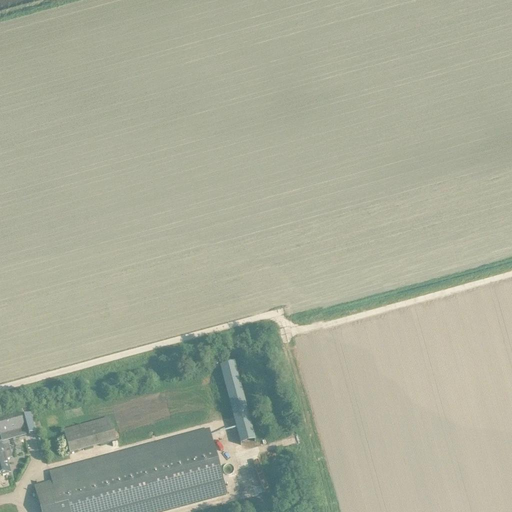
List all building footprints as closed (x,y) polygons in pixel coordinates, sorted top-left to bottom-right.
[(234,403),(226,406),(234,423),(242,419),(234,403)] [(0,436),(13,433),(15,439),(22,437),(16,415),(0,419),(0,436)] [(60,432),(67,455),(113,443),(107,419),(60,432)] [(119,465),(208,440),(206,430),(47,473),(49,483),(119,465)] [(49,483),(31,488),(37,511),(126,511),(221,486),(218,475),(213,459),(208,440),(119,465),(49,483)] [(0,448),(0,475),(7,474),(7,473),(6,473),(3,461),(9,460),(6,451),(1,452),(0,448),(1,449),(0,448)] [(233,493),(244,491),(242,478),(235,479),(236,484),(232,484),(233,493)] [(163,511),(223,496),(221,486),(126,511),(163,511)]
